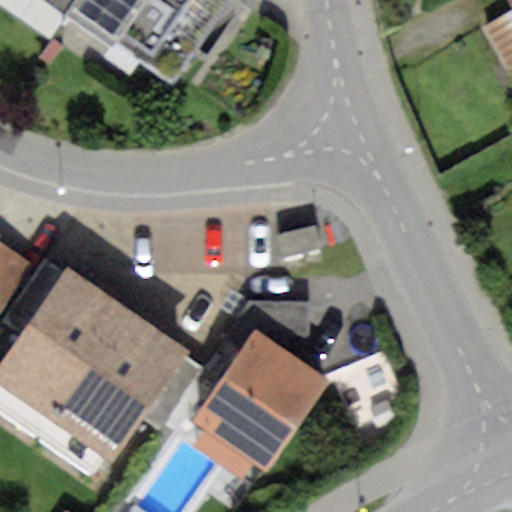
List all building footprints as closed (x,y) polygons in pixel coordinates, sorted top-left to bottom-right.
[(44,0),(67,14),(76,0),(44,0)] [(76,0),(67,14),(175,83),(227,0),(76,0)] [(511,11),(482,29),(511,81),(511,11)] [(0,306),(29,262),(0,242),(0,306)] [(23,333),(64,274),(43,260),(2,320),(22,334),(23,333)] [(131,313),(66,270),(64,274),(23,333),(22,334),(0,368),(0,389),(54,426),(131,313)] [(255,338),(271,349),(281,336),(308,339),(309,303),(250,302),(227,334),(248,348),(255,338)] [(187,351),(131,313),(54,426),(109,464),(142,418),(183,356),(187,351)] [(271,349),(255,338),(248,348),(189,434),(257,479),(322,383),(271,349)] [(201,368),(183,356),(142,418),(161,430),(201,368)]
